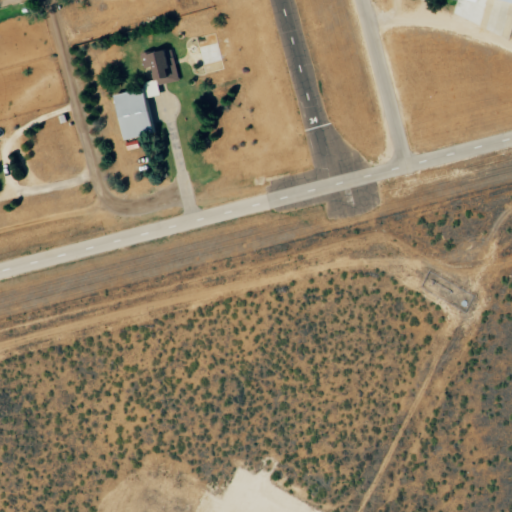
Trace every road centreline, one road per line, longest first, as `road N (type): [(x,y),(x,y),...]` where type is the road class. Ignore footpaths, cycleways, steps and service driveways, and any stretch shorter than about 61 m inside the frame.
road 1 (residential): [(0,266),(111,232),(233,210),(511,139)]
road 2 (residential): [(45,0),(111,232)]
